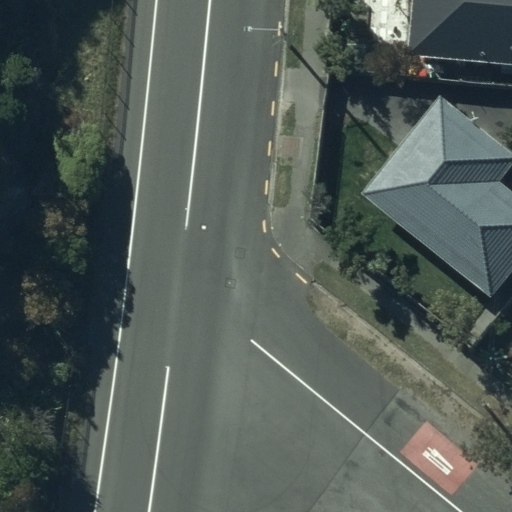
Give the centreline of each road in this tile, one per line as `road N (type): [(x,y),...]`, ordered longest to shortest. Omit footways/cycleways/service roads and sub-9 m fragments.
road 1 (residential): [(179,284),(459,511)]
road 2 (secondary): [(179,284),(208,0)]
road 3 (secondary): [(147,511),(179,284)]
